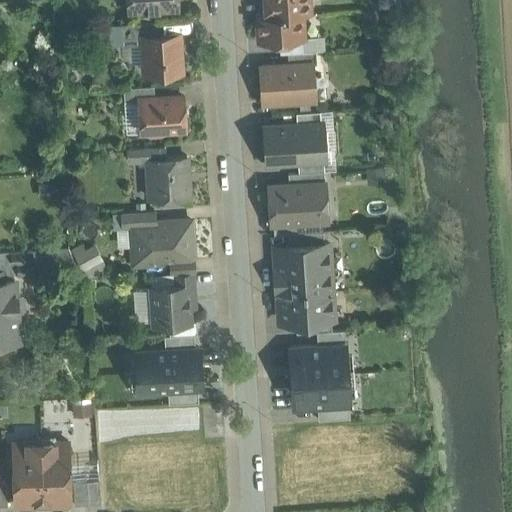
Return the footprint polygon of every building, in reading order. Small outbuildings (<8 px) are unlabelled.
[(128,0),(129,11),(177,8),(176,0),(128,0)] [(264,0),(266,15),(266,16),(301,14),(302,14),(309,14),(308,0),(264,0)] [(266,15),(258,16),(259,40),(301,37),(303,37),(302,14),(301,14),(266,16),(266,15)] [(157,22),(121,24),(123,45),(144,44),(143,36),(158,35),(157,22)] [(158,35),(143,36),(144,44),(145,62),(143,64),(143,70),(148,74),(154,74),(155,72),(181,70),(179,34),(158,35)] [(315,36),(303,37),(301,37),(302,52),(316,51),(315,36)] [(302,52),(287,53),(288,64),(312,63),(312,64),(317,64),(316,51),(302,52)] [(288,64),(261,66),(263,102),(314,99),(313,87),(316,87),(318,84),(317,77),(315,74),(313,75),(312,64),(312,63),(288,64)] [(154,86),(123,88),(124,102),(139,101),(139,99),(154,98),(154,86)] [(154,98),(139,99),(139,101),(141,132),(150,131),(153,134),(159,134),(162,131),(185,129),(183,96),(154,98)] [(320,111),(296,112),(297,124),(321,122),(320,111)] [(297,124),(265,126),(267,162),(298,160),(323,159),(321,122),(297,124)] [(164,145),(128,148),(129,161),(151,159),(151,158),(165,157),(164,145)] [(165,157),(151,158),(151,159),(152,173),(148,174),(150,198),(189,196),(187,156),(165,157)] [(323,159),(298,160),(298,172),(324,170),(323,159)] [(298,172),(288,173),(289,185),(325,182),(324,170),(298,172)] [(289,185),(269,186),(271,222),(273,222),(297,220),(322,219),(321,204),(326,199),(325,182),(289,185)] [(154,210),(122,212),(123,226),(131,226),(131,224),(155,222),(154,210)] [(155,222),(131,224),(131,226),(133,263),(170,261),(170,260),(193,259),(191,220),(155,222)] [(297,220),(273,222),(273,234),(288,233),(298,232),(297,220)] [(298,232),(288,233),(288,245),(313,243),(324,243),(324,231),(298,232)] [(289,256),(275,257),(276,270),(274,271),(274,272),(275,288),(275,289),(277,289),(278,294),(332,290),(328,242),(324,243),(313,243),(314,255),(289,256)] [(313,243),(288,245),(289,256),(314,255),(313,243)] [(193,259),(170,260),(170,261),(171,273),(194,271),(193,259)] [(173,273),(150,275),(151,287),(174,285),(173,273)] [(14,282),(0,282),(0,340),(8,340),(7,326),(17,326),(16,312),(21,312),(25,308),(24,298),(20,294),(15,295),(14,282)] [(151,287),(153,324),(169,323),(190,322),(190,321),(188,285),(174,285),(151,287)] [(332,290),(278,294),(279,311),(295,310),(295,321),(331,318),(333,318),(332,290)] [(332,330),(331,318),(295,321),(296,332),(317,331),(332,330)] [(190,322),(169,323),(169,335),(194,334),(197,333),(196,320),(190,321),(190,322)] [(318,345),(345,343),(345,329),(332,330),(317,331),(318,345)] [(169,335),(164,336),(165,349),(195,348),(194,334),(169,335)] [(318,345),(289,347),(293,407),(317,405),(349,403),(345,343),(318,345)] [(165,349),(135,351),(138,391),(168,390),(198,388),(202,387),(199,347),(195,348),(165,349)] [(198,388),(168,390),(169,403),(198,401),(198,388)] [(350,417),(349,403),(317,405),(318,419),(350,417)] [(68,440),(13,442),(13,448),(9,452),(9,461),(14,464),(14,501),(19,505),(33,505),(37,500),(37,496),(46,496),(46,500),(51,505),(65,504),(69,499),(68,463),(72,459),(72,450),(68,446),(68,440)] [(99,480),(73,481),(74,505),(101,503),(99,480)]
